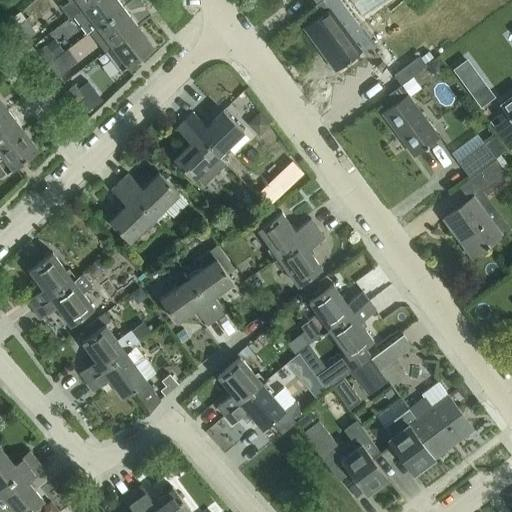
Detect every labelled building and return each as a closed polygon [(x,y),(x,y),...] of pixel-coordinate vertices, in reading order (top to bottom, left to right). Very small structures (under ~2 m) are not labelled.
[(68,0),(69,0),(60,7),(68,17),(74,12),(73,12),(88,0),(68,0)] [(117,0),(88,0),(73,12),(74,12),(88,31),(91,29),(96,25),(122,5),(117,0)] [(360,50),(329,8),(323,0),(320,0),(314,4),(321,14),(304,27),(321,50),(322,49),(335,67),(334,68),(335,69),(346,61),(347,62),(350,60),(349,59),(360,50)] [(96,25),(91,29),(105,48),(111,44),(136,24),(123,6),(122,5),(122,6),(122,5),(96,25)] [(28,37),(35,32),(25,19),(18,24),(28,37)] [(111,44),(105,48),(121,69),(152,45),(136,24),(111,44)] [(47,62),(54,57),(44,44),(37,50),(47,62)] [(401,84),(427,65),(419,55),(393,74),(401,84)] [(57,76),(65,71),(54,57),(47,62),(57,76)] [(466,60),(453,69),(479,105),(493,96),(466,60)] [(77,102),(84,96),(74,83),(67,88),(77,102)] [(438,137),(407,93),(382,111),(399,136),(400,135),(413,154),(438,137)] [(7,108),(0,112),(0,142),(21,127),(7,109),(8,109),(7,108)] [(243,131),(223,109),(206,125),(192,111),(184,119),(218,154),(243,131)] [(218,154),(184,119),(175,127),(189,141),(172,157),(192,179),(195,176),(204,184),(227,163),(218,154)] [(0,175),(6,171),(37,148),(21,127),(0,142),(0,175)] [(469,176),(495,157),(483,141),(457,160),(469,176)] [(478,171),(462,182),(472,195),(473,196),(482,189),(506,172),(495,158),(478,171)] [(127,173),(119,181),(153,216),(164,206),(178,193),(171,185),(158,171),(141,187),(127,173)] [(128,240),(153,216),(119,181),(111,189),(125,202),(108,219),(122,233),(128,240)] [(269,203),(278,194),(271,187),(265,187),(259,194),(269,203)] [(472,195),(443,217),(453,230),(456,228),(464,239),(461,241),(472,255),(488,244),(501,234),(473,196),(472,195)] [(294,229),(281,210),(257,228),(277,256),(317,227),(310,218),(294,229)] [(203,226),(195,232),(199,237),(204,237),(209,233),(203,226)] [(297,284),(305,278),(321,266),(308,247),(323,236),(317,227),(277,256),(297,284)] [(203,265),(187,277),(215,318),(225,310),(214,295),(233,281),(221,264),(215,257),(209,248),(197,257),(203,265)] [(33,309),(72,279),(52,251),(28,269),(41,287),(26,299),(33,309)] [(92,285),(83,272),(73,279),(72,279),(33,309),(39,317),(55,306),(68,324),(93,306),(82,292),(92,285)] [(215,318),(187,277),(159,297),(164,305),(176,321),(195,308),(206,324),(215,318)] [(305,329),(288,341),(295,352),(312,340),(328,328),(368,299),(362,290),(346,301),(333,282),(316,294),(308,300),(317,312),(303,322),(302,326),(305,329)] [(309,345),(299,351),(315,374),(325,388),(370,356),(362,346),(373,338),(359,320),(375,308),(368,299),(328,328),(346,352),(325,367),(309,345)] [(116,339),(105,323),(81,341),(94,360),(79,371),(85,381),(125,351),(135,344),(139,340),(130,328),(116,339)] [(378,368),(394,356),(411,344),(402,332),(370,356),(378,368)] [(125,351),(85,381),(92,390),(102,383),(106,389),(113,384),(122,396),(132,389),(148,411),(159,398),(146,379),(134,363),(144,356),(139,349),(135,344),(125,351)] [(224,414),(262,382),(242,359),(252,351),(247,345),(237,353),(239,355),(216,375),(231,392),(216,405),(224,414)] [(445,385),(464,373),(455,360),(436,372),(445,385)] [(343,376),(331,385),(347,408),(360,399),(343,376)] [(432,458),(473,428),(437,380),(420,393),(422,396),(408,407),(415,417),(429,435),(420,441),(432,458)] [(273,395),(262,382),(224,414),(231,423),(246,410),(261,427),(270,420),(281,433),(295,421),(292,417),(302,408),(283,386),(273,395)] [(413,472),(432,458),(420,441),(429,435),(415,417),(408,407),(388,422),(395,432),(387,438),(413,472)] [(323,459),(339,447),(318,419),(302,431),(323,459)] [(366,492),(386,477),(372,458),(380,452),(355,419),(344,428),(357,445),(340,458),(366,492)] [(7,455),(0,445),(0,487),(36,459),(29,450),(19,458),(16,453),(7,455)] [(43,468),(36,459),(0,487),(0,507),(2,510),(9,504),(15,511),(24,511),(42,498),(27,480),(43,468)] [(327,511),(345,511),(364,493),(340,469),(312,497),(327,511)] [(152,499),(140,484),(131,491),(146,511),(185,511),(190,509),(171,485),(152,499)] [(146,511),(131,491),(122,497),(133,511),(146,511)]
